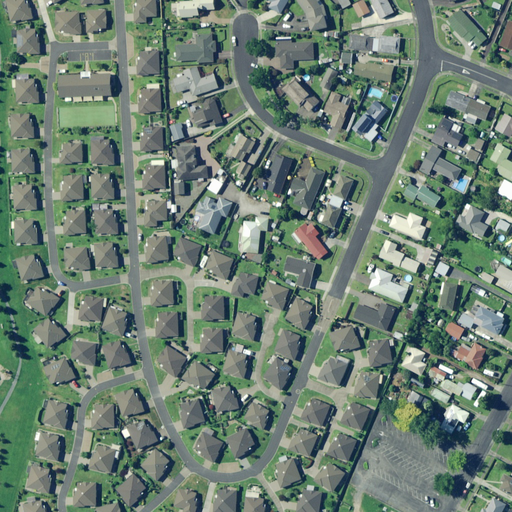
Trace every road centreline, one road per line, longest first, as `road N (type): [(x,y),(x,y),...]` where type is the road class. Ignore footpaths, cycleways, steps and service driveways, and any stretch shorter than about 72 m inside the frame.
road 1 (residential): [(72,286),(54,267),(48,191),(58,50)]
road 2 (residential): [(245,24),(241,61),(258,108),(279,127),(386,171)]
road 3 (residential): [(133,277),(122,49)]
road 4 (residential): [(62,511),(85,402),(104,386),(148,372)]
road 5 (residential): [(320,334),(386,171)]
road 6 (residential): [(386,171),(429,56)]
